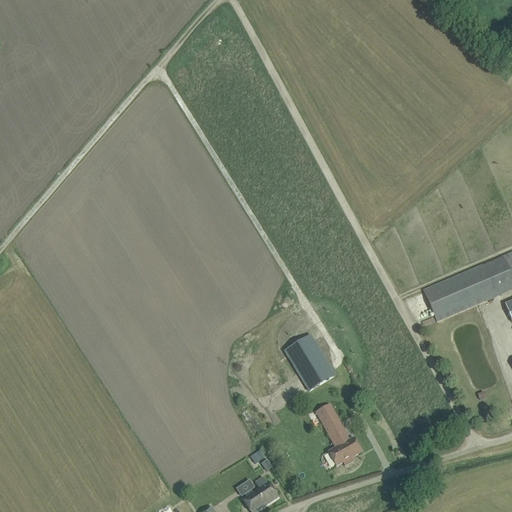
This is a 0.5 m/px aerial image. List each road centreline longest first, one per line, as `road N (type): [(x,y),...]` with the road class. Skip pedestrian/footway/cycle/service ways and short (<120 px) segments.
road 1 (track): [(475,448),(231,0)]
road 2 (track): [(391,474),(312,321),(157,69)]
road 3 (unclassified): [(281,511),(511,436)]
road 4 (track): [(0,251),(157,69)]
